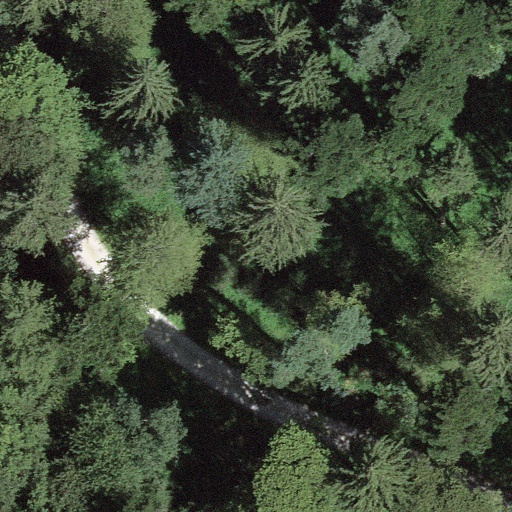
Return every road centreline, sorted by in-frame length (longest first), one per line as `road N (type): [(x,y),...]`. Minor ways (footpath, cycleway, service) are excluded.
road 1 (track): [(347,433),(172,342),(120,290),(62,196),(0,29)]
road 2 (track): [(511,505),(347,433)]
